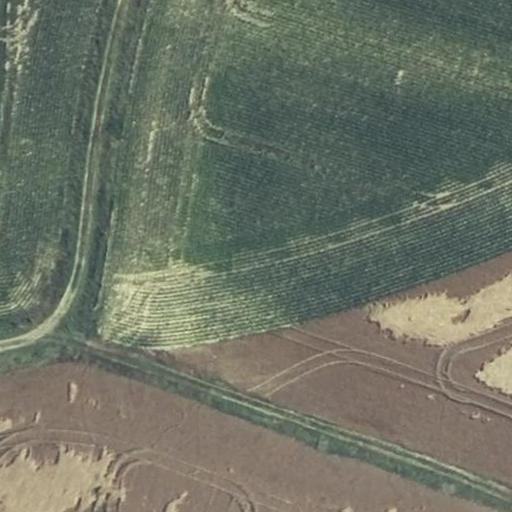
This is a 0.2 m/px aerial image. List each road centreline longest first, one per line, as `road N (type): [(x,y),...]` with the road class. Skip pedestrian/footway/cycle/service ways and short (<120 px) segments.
road 1 (track): [(38,336),(511,504)]
road 2 (track): [(0,348),(38,336),(64,310),(76,279),(101,94),(123,0)]
